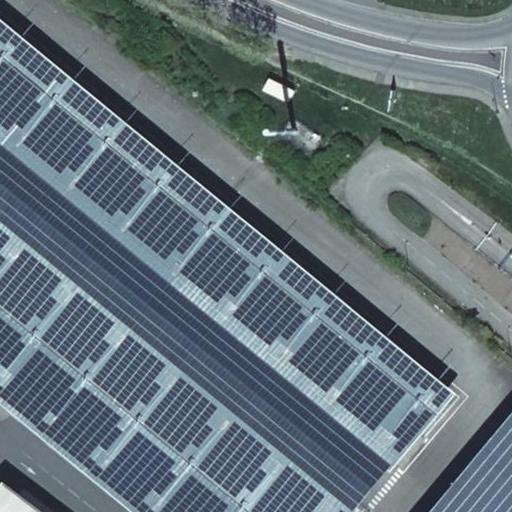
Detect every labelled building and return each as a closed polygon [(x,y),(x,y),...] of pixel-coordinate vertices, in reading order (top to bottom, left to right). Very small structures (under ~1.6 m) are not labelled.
[(0,13),(0,137),(403,465),(461,395),(0,13)] [(299,91),(273,78),(267,91),(293,103),(299,91)] [(364,511),(0,209),(0,394),(142,511),(364,511)] [(511,511),(511,433),(449,511),(511,511)] [(0,511),(47,511),(15,487),(0,505),(0,511)]
